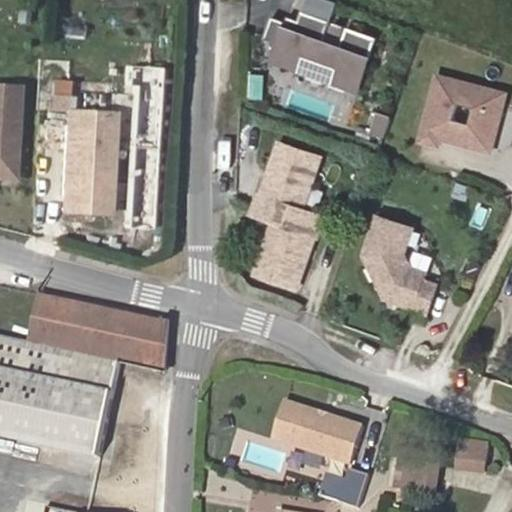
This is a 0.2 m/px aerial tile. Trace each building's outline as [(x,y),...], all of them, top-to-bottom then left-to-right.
[(360,80),(377,32),(301,6),(298,16),(296,21),(286,17),(272,12),(264,35),(278,40),(273,55),(284,59),(286,54),(306,61),(304,66),(330,75),(332,70),(360,80)] [(296,21),(298,16),(288,12),(286,17),(296,21)] [(495,135),(505,99),(497,97),(499,88),(439,72),(422,137),(439,141),(441,134),(478,144),(481,131),(495,135)] [(0,168),(15,155),(18,85),(0,84),(0,168)] [(74,109),(74,95),(52,95),(53,110),(74,109)] [(387,130),(392,113),(371,106),(366,122),(387,130)] [(108,211),(112,113),(66,111),(62,208),(108,211)] [(492,148),(495,135),(481,131),(478,144),(492,148)] [(323,156),(282,144),(266,198),(264,197),(258,216),(281,223),(266,277),(307,288),(322,234),(325,235),(330,216),(308,209),(323,156)] [(0,176),(14,177),(15,155),(0,168),(0,176)] [(420,225),(385,212),(371,251),(392,295),(434,310),(444,281),(430,276),(433,269),(416,263),(411,252),(420,225)] [(168,372),(172,322),(42,296),(32,344),(0,336),(0,436),(101,459),(122,362),(168,372)] [(366,431),(288,405),(275,443),(354,469),(366,431)] [(395,484),(435,489),(440,456),(421,454),(423,438),(394,434),(391,454),(399,455),(395,484)] [(485,473),(488,443),(460,439),(456,469),(485,473)] [(323,492),(340,498),(349,473),(332,467),(323,492)] [(361,506),(371,475),(352,468),(341,499),(361,506)]
